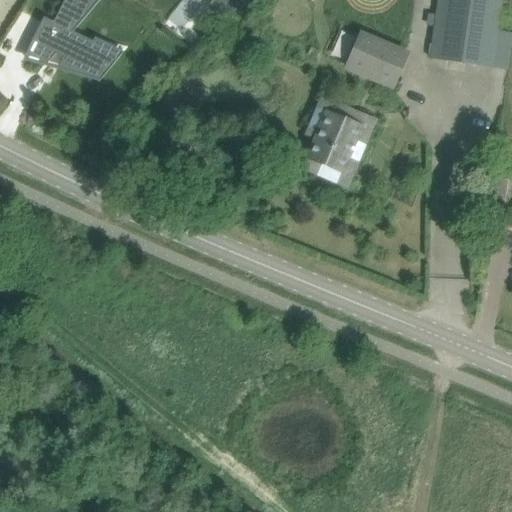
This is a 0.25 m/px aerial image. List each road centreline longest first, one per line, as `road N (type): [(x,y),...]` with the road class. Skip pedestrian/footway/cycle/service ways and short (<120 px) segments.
road 1 (tertiary): [(511,367),(79,190),(0,147)]
road 2 (track): [(287,511),(89,352),(0,297)]
road 3 (track): [(418,511),(442,371),(456,343)]
